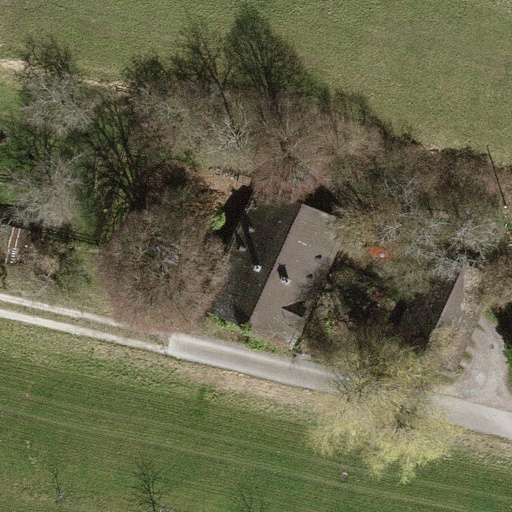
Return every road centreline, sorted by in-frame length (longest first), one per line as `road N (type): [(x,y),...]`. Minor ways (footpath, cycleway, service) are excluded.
road 1 (residential): [(163,346),(511,434)]
road 2 (track): [(0,310),(163,346)]
